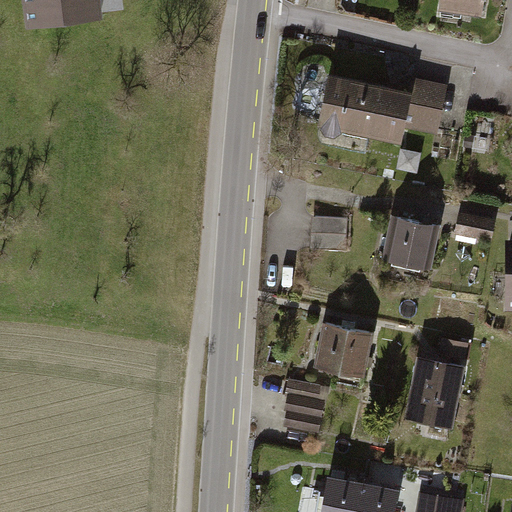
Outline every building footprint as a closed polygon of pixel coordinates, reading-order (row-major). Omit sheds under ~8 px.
[(21,0),(25,33),(103,23),(99,0),(21,0)] [(445,0),(443,16),(489,22),(491,0),(445,0)] [(412,93),(332,78),(322,133),(408,149),(411,131),(445,137),(454,87),(415,80),(412,93)] [(425,158),(404,154),(400,172),(421,177),(425,158)] [(439,221),(391,211),(381,259),(428,270),(439,221)] [(495,221),(458,215),(455,236),(492,242),(495,221)] [(350,251),(352,219),(314,217),(313,249),(350,251)] [(374,333),(323,323),(314,366),(365,376),(374,333)] [(437,360),(418,356),(406,416),(456,425),(468,361),(471,362),(474,343),(442,337),(437,360)] [(322,432),(326,402),(294,397),(289,427),(322,432)] [(361,511),(367,482),(330,475),(323,511),(361,511)] [(396,511),(401,487),(367,482),(361,511),(396,511)] [(464,511),(467,498),(421,491),(417,511),(464,511)]
